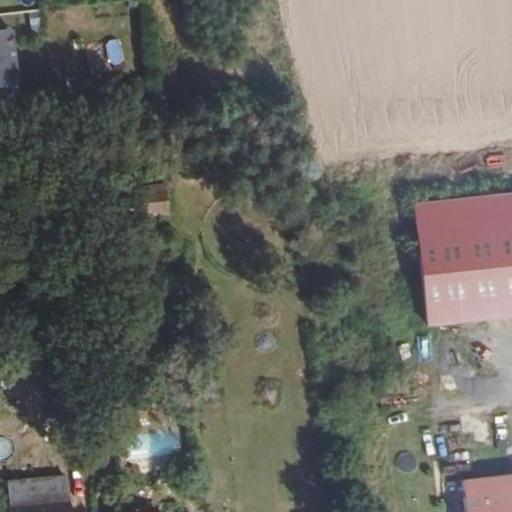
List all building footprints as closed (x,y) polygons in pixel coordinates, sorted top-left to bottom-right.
[(0,84),(17,84),(16,27),(0,27),(0,84)] [(0,103),(19,104),(19,87),(0,87),(0,103)] [(157,187),(107,192),(109,215),(159,209),(157,187)] [(511,313),(511,190),(411,201),(423,322),(511,313)] [(111,241),(90,243),(92,267),(113,265),(111,241)] [(128,456),(180,454),(179,431),(128,433),(128,456)] [(511,511),(511,472),(454,478),(457,511),(511,511)]
